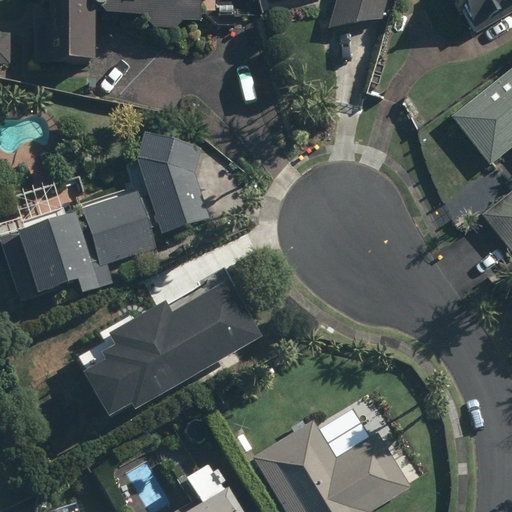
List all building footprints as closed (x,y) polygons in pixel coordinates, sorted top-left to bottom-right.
[(31,21),(31,65),(90,66),(90,13),(99,13),(99,19),(143,19),(143,24),(151,31),(171,32),(180,24),(198,24),(198,0),(37,0),(38,5),(48,5),(48,21),(31,21)] [(333,0),(325,31),(379,22),(385,0),(333,0)] [(511,11),(511,0),(452,0),(473,34),(511,11)] [(511,69),(449,120),(488,168),(511,148),(511,193),(480,219),(511,258),(511,69)] [(105,267),(154,252),(147,232),(155,229),(158,238),(207,223),(192,176),(198,153),(140,136),(132,162),(144,199),(138,201),(136,195),(76,213),(84,237),(76,240),(69,220),(0,241),(0,254),(15,303),(70,286),(74,299),(111,287),(105,267)] [(128,417),(256,343),(223,286),(165,320),(158,308),(103,340),(109,352),(95,360),(98,366),(76,379),(102,423),(125,410),(128,417)] [(311,424),(250,461),(280,511),(373,511),(408,491),(375,436),(333,461),(311,424)] [(236,511),(224,492),(190,511),(236,511)]
